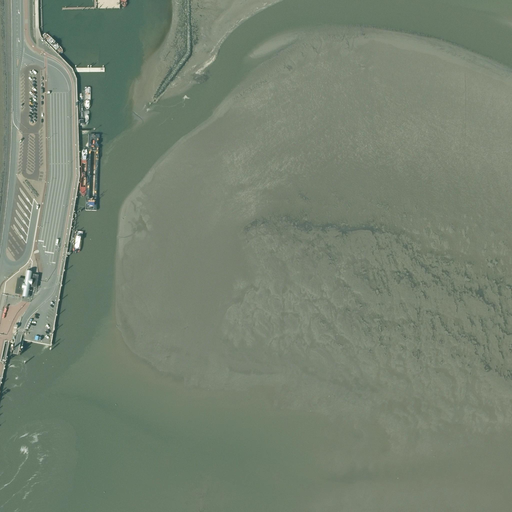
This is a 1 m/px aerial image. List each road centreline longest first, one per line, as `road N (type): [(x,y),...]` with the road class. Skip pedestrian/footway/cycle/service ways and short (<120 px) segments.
road 1 (secondary): [(34,308),(52,287),(63,226),(70,95),(60,68),(16,50)]
road 2 (secondary): [(16,50),(16,58),(51,71),(55,92),(56,183),(34,308)]
